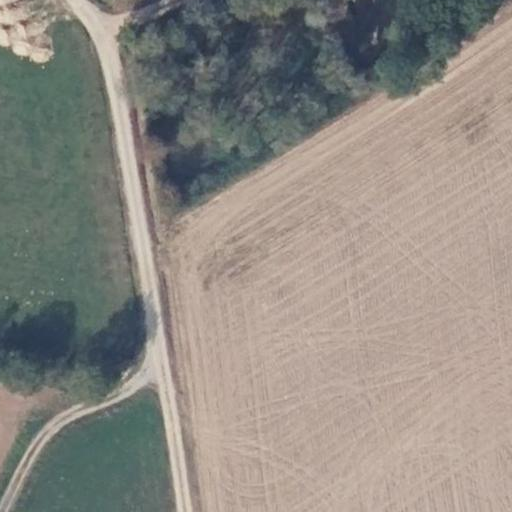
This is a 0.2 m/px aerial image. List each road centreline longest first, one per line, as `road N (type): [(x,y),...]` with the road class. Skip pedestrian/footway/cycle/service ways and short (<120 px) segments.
road 1 (track): [(205,511),(90,0)]
road 2 (track): [(162,341),(139,387),(63,422),(12,511)]
